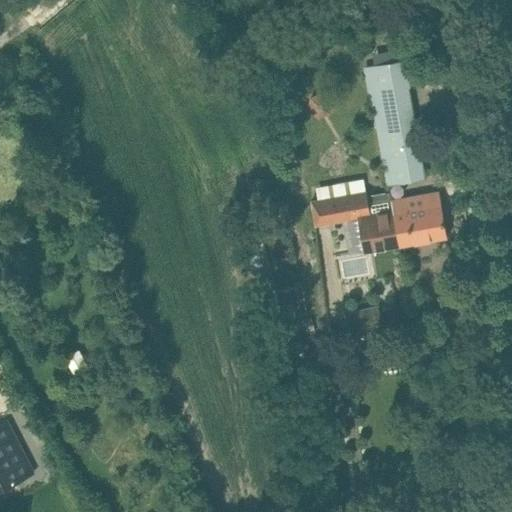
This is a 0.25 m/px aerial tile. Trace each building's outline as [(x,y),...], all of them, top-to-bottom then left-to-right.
[(406,61),(365,68),(369,93),(371,93),(388,184),(407,180),(390,90),(411,86),(406,61)] [(309,107),(319,115),(332,110),(333,97),(323,89),(312,94),(309,107)] [(318,170),(319,177),(340,173),(330,122),(315,125),(314,120),(298,123),(307,172),(318,170)] [(364,251),(400,244),(391,199),(390,191),(367,195),(367,190),(312,200),(316,224),(358,217),(364,251)] [(439,190),(391,199),(400,244),(447,236),(439,190)] [(379,304),(353,311),(359,333),(385,326),(379,304)] [(8,421),(0,425),(0,487),(35,470),(8,421)]
